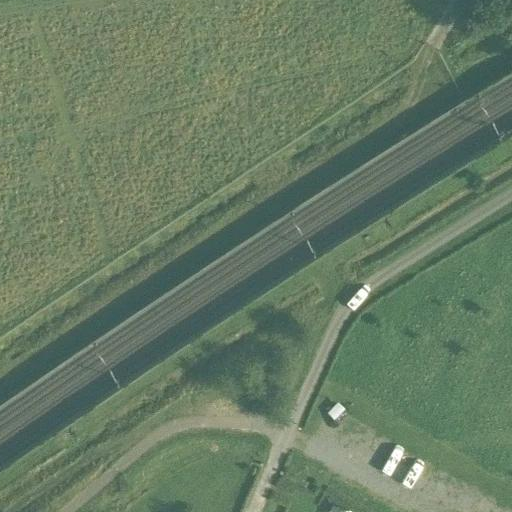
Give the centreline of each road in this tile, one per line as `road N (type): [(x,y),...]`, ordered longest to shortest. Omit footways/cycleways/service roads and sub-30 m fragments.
road 1 (unclassified): [(289,426),(357,290),(511,196)]
road 2 (motorway): [(0,105),(163,0)]
